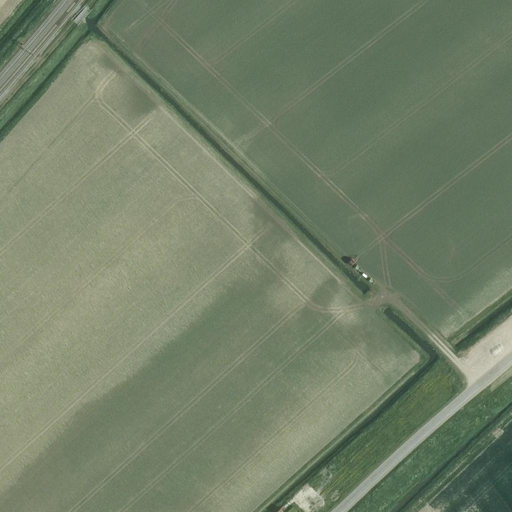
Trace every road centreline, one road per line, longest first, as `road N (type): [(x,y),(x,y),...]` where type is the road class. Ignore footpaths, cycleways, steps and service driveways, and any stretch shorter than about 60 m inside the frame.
road 1 (unclassified): [(337,511),(511,358)]
road 2 (unknown): [(0,106),(94,0)]
road 3 (track): [(479,385),(401,306),(372,301)]
